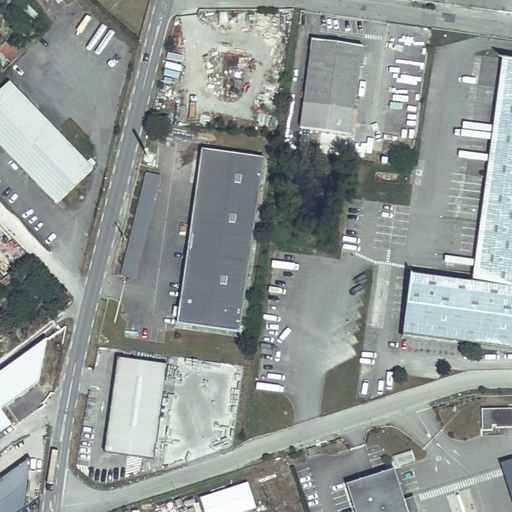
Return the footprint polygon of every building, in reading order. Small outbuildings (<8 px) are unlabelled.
[(349,142),(363,43),(311,35),(296,135),(349,142)] [(5,42),(0,47),(0,50),(12,63),(19,56),(5,42)] [(511,60),(510,60),(483,285),(416,279),(409,342),(511,352),(511,60)] [(87,163),(10,82),(0,91),(0,143),(58,203),(93,169),(91,167),(95,163),(91,159),(87,163)] [(179,316),(178,323),(241,332),(268,158),(205,148),(180,307),(182,309),(181,314),(179,316)] [(149,174),(123,276),(135,280),(162,178),(149,174)] [(168,365),(118,358),(105,453),(154,460),(168,365)] [(511,427),(511,408),(482,409),(482,431),(493,431),(493,426),(496,426),(496,428),(511,427)] [(319,453),(317,447),(307,450),(309,456),(319,453)] [(0,511),(20,511),(25,509),(30,458),(0,480),(0,511)] [(408,511),(405,500),(395,469),(347,485),(355,511),(408,511)] [(241,511),(255,508),(247,483),(199,499),(203,511),(241,511)] [(418,511),(414,497),(405,500),(408,511),(418,511)] [(32,511),(39,507),(40,502),(38,500),(28,508),(30,511),(32,511)]
